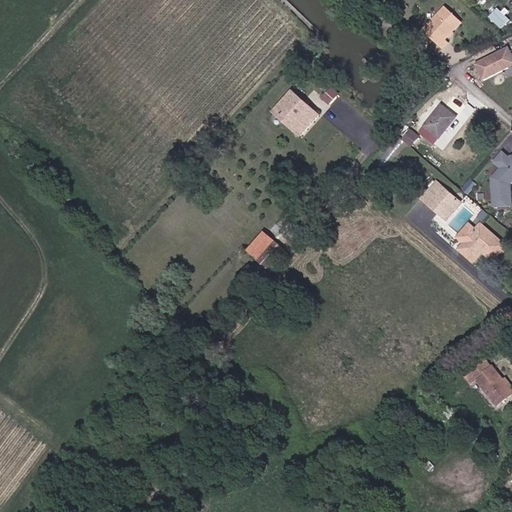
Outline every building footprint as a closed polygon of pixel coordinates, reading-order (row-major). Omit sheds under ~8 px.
[(425,26),(444,45),(450,39),(447,36),(464,19),(448,3),(425,26)] [(511,14),(498,6),(490,18),(505,28),(511,17),(511,14)] [(475,62),(484,80),(511,66),(511,48),(510,45),(475,62)] [(300,86),(311,93),(314,90),(304,81),(300,86)] [(300,86),(291,95),(300,104),(311,93),(300,86)] [(317,94),(325,101),(331,96),(323,88),(317,94)] [(331,96),(325,101),(330,105),(339,96),(335,92),(331,96)] [(273,113),(299,137),(307,129),(320,116),(312,108),(309,112),(300,104),(291,95),(273,113)] [(463,113),(449,101),(427,128),(441,140),(463,113)] [(404,140),(415,145),(421,133),(410,128),(404,140)] [(307,129),(299,137),(302,140),(310,131),(307,129)] [(498,179),(498,209),(511,208),(511,154),(502,164),(508,170),(498,179)] [(464,205),(449,191),(432,209),(447,223),(464,205)] [(487,250),(493,257),(504,244),(484,225),(461,248),(475,262),(483,254),(487,250)] [(247,251),(259,260),(275,237),(263,229),(247,251)] [(276,240),(259,260),(271,269),(288,249),(276,240)] [(487,250),(483,254),(490,260),(493,257),(487,250)] [(500,408),(511,397),(511,394),(503,384),(490,369),(488,371),(482,363),(464,378),(471,386),(477,381),(500,408)] [(503,384),(511,394),(511,387),(507,381),(503,384)]
